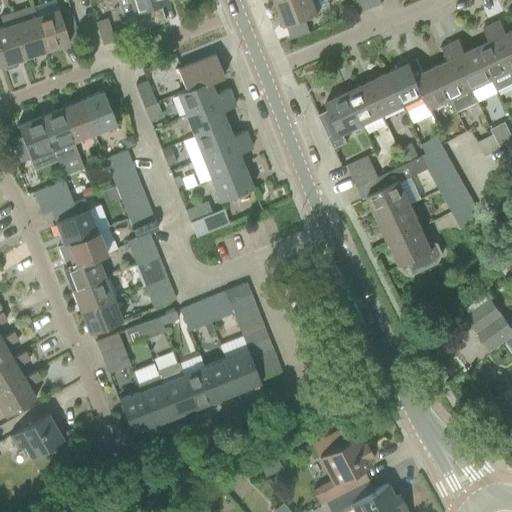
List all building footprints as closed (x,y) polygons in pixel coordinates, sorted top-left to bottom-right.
[(159,5),(167,2),(166,0),(128,0),(133,12),(129,13),(127,20),(131,34),(165,21),(159,5)] [(305,18),(318,14),(312,0),(283,0),(276,3),(284,26),(286,25),(305,18)] [(353,0),(359,12),(370,8),(367,0),(353,0)] [(382,4),(380,0),(367,0),(370,8),(382,4)] [(24,58),(46,51),(32,6),(10,13),(10,14),(24,58)] [(57,9),(35,17),(46,51),(68,43),(65,33),(61,20),(57,9)] [(0,56),(2,65),(3,68),(7,70),(16,67),(18,64),(17,60),(24,58),(10,14),(0,16),(0,18),(3,27),(0,27),(0,56)] [(66,18),(61,20),(65,33),(76,30),(72,16),(66,18)] [(102,45),(113,41),(106,18),(94,22),(102,45)] [(511,29),(506,33),(500,20),(491,24),(511,67),(511,29)] [(489,41),(478,46),(493,79),(498,89),(511,82),(511,67),(491,24),(483,28),(489,41)] [(478,46),(465,52),(459,39),(451,43),(478,101),(472,89),(493,79),(478,46)] [(457,111),(478,101),(451,43),(442,47),(448,60),(436,66),(457,111)] [(176,94),(223,76),(214,54),(176,69),(185,90),(176,93),(176,94)] [(436,66),(423,72),(417,59),(410,62),(430,109),(450,100),(456,111),(457,111),(436,66)] [(430,109),(410,62),(387,73),(402,106),(424,96),(430,109)] [(382,115),(402,106),(387,73),(367,82),(382,115)] [(210,82),(223,77),(223,76),(176,94),(185,115),(231,97),(228,88),(214,94),(210,82)] [(144,107),(155,103),(146,81),(135,85),(144,107)] [(367,82),(347,92),(362,124),(367,135),(381,128),(387,125),(382,115),(367,82)] [(94,133),(116,125),(102,91),(80,100),(94,133)] [(358,126),(362,124),(347,92),(325,102),(329,109),(319,114),(316,106),(315,107),(334,148),(347,142),(346,141),(343,133),(345,132),(358,126)] [(221,111),(235,106),(231,97),(185,115),(193,137),(226,123),(221,111)] [(72,142),(94,133),(80,100),(59,109),(72,142)] [(78,156),(72,142),(59,109),(38,117),(51,150),(52,150),(55,159),(57,164),(78,156)] [(20,136),(11,139),(20,162),(29,158),(29,159),(30,159),(33,168),(55,159),(52,150),(51,150),(38,117),(16,126),(20,136)] [(511,137),(504,122),(490,128),(493,133),(499,146),(511,139),(511,137)] [(244,131),(231,136),(226,123),(193,137),(201,158),(248,139),(244,131)] [(493,133),(477,142),(485,156),(499,148),(499,146),(493,133)] [(426,154),(442,145),(437,136),(421,144),(426,154)] [(238,154),(251,148),(248,139),(201,158),(210,179),(243,166),(238,154)] [(426,167),(447,155),(442,145),(426,154),(421,156),(426,167)] [(167,167),(176,164),(170,147),(161,151),(167,167)] [(108,170),(130,161),(126,150),(104,159),(108,170)] [(351,176),(373,166),(368,155),(346,165),(351,176)] [(432,177),(453,166),(447,155),(426,167),(427,168),(432,177)] [(427,168),(426,167),(421,156),(412,160),(385,173),(378,177),(356,187),(361,198),(367,196),(378,218),(410,203),(399,181),(427,168)] [(113,181),(135,173),(130,161),(108,170),(113,181)] [(219,201),(252,188),(243,166),(210,179),(219,201)] [(356,187),(378,177),(373,166),(351,176),(356,187)] [(438,188),(459,176),(453,166),(432,177),(438,188)] [(117,192),(139,184),(135,173),(113,181),(117,192)] [(36,204),(68,191),(61,175),(51,179),(53,184),(32,193),(36,204)] [(444,198),(465,186),(459,176),(438,188),(444,198)] [(121,204),(143,195),(139,184),(117,192),(121,204)] [(450,209),(471,197),(465,186),(444,198),(450,209)] [(63,206),(72,202),(68,191),(36,204),(41,215),(50,211),(63,206)] [(126,215),(148,206),(143,195),(121,204),(126,215)] [(477,207),(471,197),(450,209),(460,228),(476,220),(470,211),(477,207)] [(63,245),(96,232),(83,198),(72,202),(63,206),(50,211),(63,245)] [(189,222),(212,213),(207,202),(185,211),(189,222)] [(388,241),(420,226),(410,203),(378,218),(388,241)] [(130,226),(152,217),(148,206),(126,215),(130,226)] [(212,213),(189,222),(194,235),(195,237),(209,231),(218,228),(212,213)] [(148,232),(157,229),(152,217),(130,226),(134,237),(135,237),(148,232)] [(438,243),(430,246),(420,226),(388,241),(400,265),(407,262),(413,275),(438,263),(442,253),(438,243)] [(63,245),(58,247),(66,267),(62,268),(62,269),(96,257),(105,254),(105,253),(96,232),(63,245)] [(130,252),(152,243),(148,232),(135,237),(134,237),(134,238),(126,241),(130,252)] [(135,263),(157,255),(152,243),(130,252),(135,263)] [(139,274),(161,266),(157,255),(135,263),(139,274)] [(104,277),(96,257),(62,269),(71,291),(104,277)] [(143,286),(166,277),(161,266),(139,274),(143,286)] [(79,312),(113,299),(104,277),(71,291),(79,312)] [(148,297),(170,288),(166,277),(143,286),(148,297)] [(228,302),(250,294),(246,282),(224,291),(228,302)] [(152,308),(175,299),(170,288),(148,297),(152,308)] [(232,313),(228,302),(224,291),(212,295),(221,318),(232,313)] [(232,313),(254,305),(250,294),(228,302),(232,313)] [(210,322),(221,318),(212,295),(201,300),(210,322)] [(121,321),(121,320),(113,299),(79,312),(88,334),(121,321)] [(469,315),(466,317),(477,332),(489,348),(504,337),(511,331),(511,327),(502,314),(491,299),(469,315)] [(199,327),(210,322),(201,300),(190,304),(199,327)] [(187,331),(199,327),(190,304),(178,309),(187,331)] [(236,325),(259,316),(254,305),(232,313),(235,321),(236,325)] [(177,319),(174,310),(158,317),(162,325),(177,319)] [(241,336),(263,327),(259,316),(236,325),(241,336)] [(158,317),(138,325),(142,335),(162,327),(162,325),(158,317)] [(245,347),(268,338),(263,327),(241,336),(245,347)] [(5,346),(17,339),(13,331),(0,338),(0,364),(12,358),(5,346)] [(122,344),(118,334),(117,333),(113,335),(95,342),(99,353),(122,344)] [(250,358),(272,349),(268,338),(245,347),(246,349),(247,349),(250,358)] [(107,374),(130,365),(122,344),(99,353),(107,374)] [(254,369),(250,358),(247,349),(246,349),(224,358),(238,391),(260,383),(259,381),(254,369)] [(254,369),(277,361),(272,349),(250,358),(254,369)] [(16,366),(29,359),(24,351),(12,358),(0,364),(0,391),(23,378),(16,366)] [(216,400),(238,391),(224,358),(203,366),(216,400)] [(259,381),(281,372),(277,361),(254,369),(259,381)] [(195,408),(182,375),(177,362),(155,371),(157,375),(160,383),(161,383),(174,416),(195,408)] [(195,408),(216,400),(203,366),(182,375),(195,408)] [(28,386),(40,379),(36,370),(23,378),(0,391),(0,409),(4,416),(35,398),(28,386)] [(137,383),(136,383),(139,391),(153,425),(174,416),(161,383),(160,383),(157,375),(137,383)] [(131,433),(153,425),(139,391),(118,400),(131,433)] [(29,458),(62,439),(47,413),(8,436),(16,449),(22,446),(29,458)] [(345,442),(343,438),(339,430),(311,444),(331,481),(312,490),(320,505),(352,489),(356,486),(350,475),(370,465),(367,458),(372,455),(360,434),(345,442)] [(408,511),(398,493),(393,496),(387,484),(357,499),(352,489),(320,505),(325,503),(329,511),(343,511),(352,508),(353,511),(408,511)]
